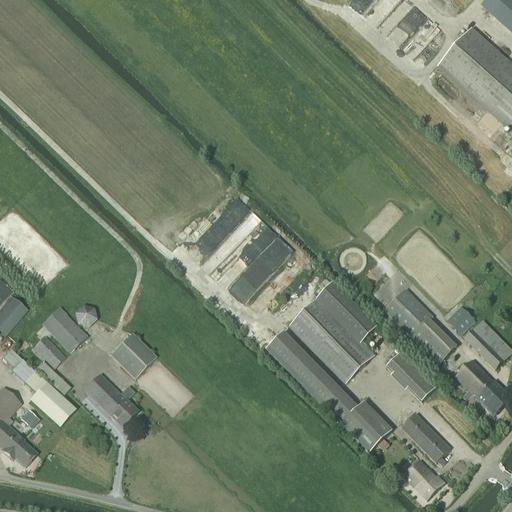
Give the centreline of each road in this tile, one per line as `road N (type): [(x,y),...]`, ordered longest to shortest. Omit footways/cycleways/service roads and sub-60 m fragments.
road 1 (track): [(347,397),(271,321),(184,274),(0,94)]
road 2 (track): [(74,392),(118,328),(136,260),(0,126)]
road 3 (track): [(511,53),(474,18),(422,75),(350,15),(308,0)]
road 4 (unclassified): [(0,476),(153,511)]
